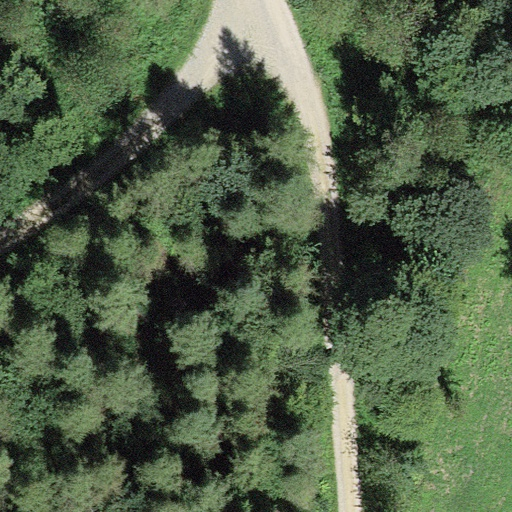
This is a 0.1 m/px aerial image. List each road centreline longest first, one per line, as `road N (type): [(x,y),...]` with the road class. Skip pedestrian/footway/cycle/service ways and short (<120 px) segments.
road 1 (track): [(284,0),(333,155),(356,511)]
road 2 (track): [(272,0),(79,180),(0,234)]
